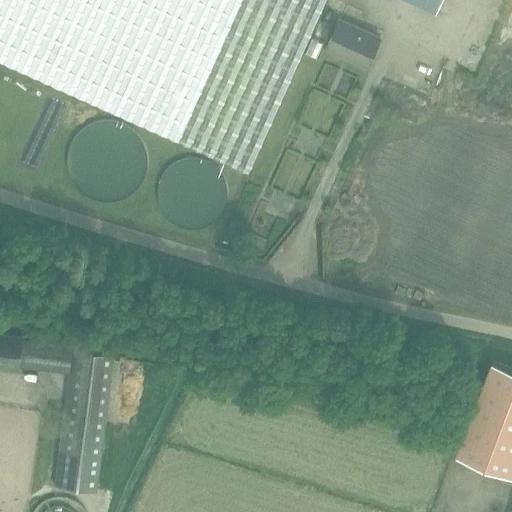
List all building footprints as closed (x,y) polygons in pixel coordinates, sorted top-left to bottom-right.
[(511,0),(0,0),(0,60),(250,172),(327,0),(413,0),(437,11),(441,0),(511,0)] [(368,66),(381,38),(340,20),(327,47),(368,66)] [(146,166),(147,159),(146,151),(144,144),(140,136),(135,130),(127,125),(121,122),(113,120),(107,120),(98,121),(91,123),(85,127),(80,131),(75,137),(72,144),(69,151),(69,159),(69,166),(72,174),(75,181),(80,187),(86,192),(91,195),(98,197),(106,198),(112,198),(119,197),(126,194),(134,188),(140,182),(144,174),(146,166)] [(226,201),(227,195),(226,188),(225,183),(222,178),(218,172),(213,168),(208,165),(204,164),(196,162),(189,163),(183,164),(177,167),(171,172),(168,176),(165,182),(163,188),(162,194),(163,199),(164,205),(167,212),(171,216),(176,221),(181,224),(185,225),(193,227),(199,227),(206,225),(212,222),(217,218),(221,214),(224,207),(226,201)] [(59,487),(55,487),(55,488),(97,493),(114,355),(72,350),(73,346),(23,340),(23,336),(0,332),(0,365),(69,374),(72,351),(76,352),(59,487)] [(511,478),(511,476),(511,371),(489,363),(454,456),(511,478)]
